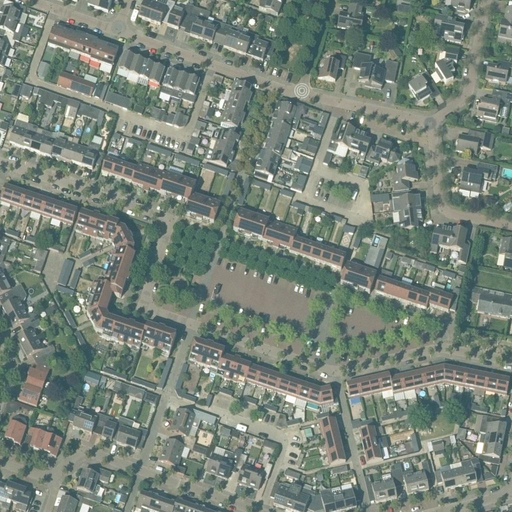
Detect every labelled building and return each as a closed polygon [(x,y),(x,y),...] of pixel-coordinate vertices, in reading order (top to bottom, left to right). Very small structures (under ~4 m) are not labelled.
[(90,0),(88,6),(98,10),(101,0),(90,0)] [(118,3),(118,0),(101,0),(98,10),(108,13),(113,1),(118,3)] [(145,0),(137,0),(136,7),(142,9),(138,18),(149,22),(156,4),(145,0)] [(169,21),(174,8),(175,4),(163,0),(157,0),(156,4),(149,22),(160,26),(163,19),(169,21)] [(278,17),(281,6),(263,0),(262,0),(261,1),(260,3),(260,4),(259,6),(260,8),(259,10),(278,17)] [(449,0),(452,1),(450,8),(457,9),(457,10),(464,12),(465,11),(469,11),(471,0),(449,0)] [(442,3),(436,1),(434,11),(444,13),(445,8),(441,7),(442,3)] [(24,16),(27,9),(14,5),(12,11),(1,7),(0,11),(0,18),(19,25),(22,15),(24,16)] [(186,28),(194,7),(187,5),(185,12),(174,8),(169,21),(167,26),(179,30),(181,24),(187,26),(186,28)] [(364,9),(360,8),(350,6),(348,15),(341,14),(338,28),(360,33),(363,18),(362,18),(364,9)] [(196,16),(192,14),(194,7),(186,28),(192,30),(190,37),(201,40),(207,25),(211,14),(200,10),(197,12),(196,16)] [(511,9),(507,9),(503,27),(501,27),(498,42),(506,44),(506,42),(511,43),(511,9)] [(40,30),(45,15),(35,12),(30,27),(40,30)] [(251,13),(249,27),(258,28),(260,14),(251,13)] [(435,27),(432,40),(439,41),(448,43),(449,41),(461,44),(464,29),(455,27),(450,26),(452,19),(442,17),(437,16),(435,27)] [(15,35),(19,25),(0,18),(0,30),(5,32),(3,38),(15,42),(18,36),(15,35)] [(220,41),(225,26),(214,22),(212,27),(207,25),(201,40),(212,44),(214,39),(220,41)] [(237,28),(237,30),(225,26),(220,41),(226,43),(224,48),(235,52),(240,37),(244,27),(243,27),(237,28)] [(59,50),(65,31),(55,28),(48,46),(59,50)] [(76,35),(65,31),(59,50),(70,54),(70,52),(76,35)] [(81,56),(87,37),(76,34),(76,35),(70,52),(81,56)] [(254,52),(259,38),(247,34),(245,39),(240,37),(235,52),(246,56),(248,51),(254,52)] [(97,43),(98,41),(87,37),(81,56),(91,60),(97,43)] [(13,49),(15,42),(3,38),(1,45),(0,44),(0,56),(7,59),(11,48),(13,49)] [(276,44),(267,41),(264,40),(262,45),(257,43),(259,38),(254,52),(252,58),(263,62),(265,57),(271,59),(276,44)] [(108,46),(97,43),(91,60),(90,61),(101,65),(108,46)] [(112,69),(119,50),(108,46),(101,65),(112,69)] [(397,48),(391,52),(397,60),(402,56),(397,48)] [(459,51),(449,49),(447,48),(444,62),(435,68),(438,72),(435,73),(436,74),(441,82),(443,81),(446,85),(453,80),(450,75),(455,73),(453,69),(454,64),(456,65),(459,51)] [(129,75),(135,58),(135,56),(131,55),(131,56),(124,54),(119,70),(129,74),(129,75)] [(356,54),(352,69),(361,71),(359,82),(365,84),(365,87),(373,89),(373,87),(381,88),(383,82),(394,84),(398,65),(386,62),(384,73),(376,71),(376,68),(369,67),(371,58),(356,54)] [(7,59),(0,56),(0,74),(4,76),(7,77),(10,78),(12,73),(6,71),(6,69),(4,69),(7,59)] [(338,70),(344,71),(346,58),(334,56),(333,64),(326,62),(324,72),(320,71),(318,80),(335,83),(338,70)] [(139,79),(145,62),(144,62),(145,60),(141,59),(140,61),(135,59),(135,58),(129,75),(139,78),(139,79)] [(149,83),(155,66),(155,65),(151,63),(151,65),(145,63),(145,62),(139,79),(149,82),(148,83),(149,83)] [(39,63),(35,77),(44,80),(49,66),(39,63)] [(511,64),(511,65),(502,63),(500,69),(489,67),(486,81),(506,85),(508,74),(511,74),(511,64)] [(155,66),(149,83),(159,87),(165,70),(164,70),(165,69),(161,67),(160,69),(155,67),(155,66)] [(169,72),(164,85),(161,94),(171,98),(179,75),(173,73),(174,72),(170,70),(169,72)] [(69,90),(73,77),(62,73),(57,86),(69,90)] [(179,75),(171,98),(176,100),(179,93),(184,95),(190,78),(189,78),(183,76),(184,75),(180,73),(179,75)] [(221,85),(224,79),(214,75),(210,86),(216,88),(218,84),(221,85)] [(419,80),(408,87),(415,99),(423,102),(429,98),(426,92),(435,87),(428,75),(419,80)] [(80,94),(84,81),(73,77),(69,90),(80,94)] [(190,78),(182,101),(193,105),(196,98),(194,98),(200,82),(194,79),(194,78),(190,77),(190,78)] [(92,96),(96,86),(96,85),(84,81),(80,94),(91,98),(92,96)] [(249,94),(251,88),(235,83),(231,93),(250,100),(251,96),(250,94),(249,94)] [(14,84),(13,89),(19,90),(17,95),(28,99),(31,89),(14,84)] [(100,99),(104,87),(98,85),(98,86),(96,86),(92,96),(100,99)] [(45,107),(49,94),(39,90),(37,96),(41,98),(39,104),(45,107)] [(231,93),(226,92),(223,102),(244,109),(246,104),(247,104),(249,103),(250,100),(231,93)] [(117,107),(121,97),(109,93),(105,103),(117,107)] [(57,104),(60,98),(49,94),(45,107),(51,109),(54,102),(57,104)] [(511,95),(504,94),(502,101),(493,99),(492,102),(482,100),(481,105),(482,105),(481,109),(478,109),(476,118),(483,119),(483,121),(496,123),(499,109),(502,109),(502,107),(508,108),(509,103),(511,103),(511,95)] [(117,107),(127,111),(131,101),(121,97),(117,107)] [(76,117),(80,105),(70,101),(66,113),(76,117)] [(299,122),(293,119),(296,110),(289,107),(290,103),(283,101),(282,105),(278,104),(275,114),(299,122)] [(244,109),(223,102),(221,102),(219,108),(220,111),(225,112),(224,114),(243,120),(244,117),(243,115),(242,115),(244,109)] [(80,118),(84,106),(80,105),(76,117),(80,118)] [(205,120),(209,109),(203,107),(199,118),(205,120)] [(150,119),(156,121),(160,112),(153,109),(150,119)] [(187,125),(189,119),(177,114),(172,127),(178,129),(179,129),(180,129),(181,129),(182,129),(183,129),(184,128),(185,128),(185,127),(186,127),(186,126),(187,125)] [(242,123),(243,120),(224,114),(221,124),(222,125),(221,128),(235,133),(236,130),(237,130),(239,124),(240,124),(242,123)] [(296,132),(299,122),(275,114),(272,124),(273,124),(290,130),(296,132)] [(162,123),(172,127),(175,117),(170,115),(169,118),(164,117),(162,123)] [(97,122),(95,127),(101,129),(104,120),(102,120),(98,118),(97,122)] [(20,148),(28,125),(17,121),(13,135),(9,145),(20,148)] [(287,140),(290,130),(273,124),(270,134),(287,140)] [(36,134),(38,128),(28,125),(20,148),(30,152),(36,134)] [(317,128),(310,126),(308,132),(322,136),(324,131),(317,128)] [(348,151),(355,131),(342,127),(339,138),(333,136),(323,164),(329,167),(334,152),(337,151),(338,147),(348,151)] [(40,155),(48,133),(38,130),(38,128),(36,134),(30,152),(40,155)] [(355,131),(348,151),(348,150),(360,155),(358,160),(364,162),(368,152),(362,150),(367,136),(355,132),(355,131)] [(217,142),(233,148),(235,142),(236,142),(238,142),(239,138),(220,132),(220,133),(215,132),(213,133),(211,140),(217,142)] [(494,137),(482,134),(472,132),(471,139),(459,137),(456,152),(476,156),(478,149),(491,151),(494,137)] [(59,135),(59,134),(58,135),(52,135),(48,133),(40,155),(51,158),(57,139),(59,135)] [(64,136),(59,134),(59,135),(57,139),(51,158),(61,162),(67,143),(69,138),(64,137),(64,136)] [(284,149),(287,140),(270,134),(267,144),(284,149)] [(72,163),(78,146),(79,141),(74,139),(73,140),(69,138),(67,143),(61,162),(71,166),(72,163)] [(317,150),(319,144),(305,139),(303,145),(317,150)] [(392,149),(393,147),(387,145),(388,143),(380,141),(376,152),(371,150),(372,148),(371,148),(366,161),(379,166),(380,161),(392,165),(398,161),(400,157),(397,151),(392,149)] [(232,153),(233,148),(217,142),(213,152),(232,159),(233,155),(232,153)] [(88,150),(90,144),(89,143),(87,150),(78,146),(72,163),(82,167),(88,150)] [(100,147),(90,144),(88,150),(82,167),(92,170),(94,165),(100,167),(104,156),(98,154),(100,147)] [(292,152),(284,149),(267,144),(264,153),(263,153),(280,159),(289,162),(292,152)] [(315,156),(317,150),(303,145),(301,151),(315,156)] [(232,159),(213,152),(208,151),(204,161),(226,168),(228,163),(229,163),(231,162),(232,159)] [(263,153),(264,153),(262,152),(258,163),(276,169),(280,159),(263,153)] [(117,161),(116,161),(107,158),(102,173),(112,177),(117,161)] [(310,169),(312,163),(298,159),(296,164),(310,169)] [(122,180),(127,165),(117,161),(112,177),(122,180)] [(415,174),(414,168),(413,168),(412,163),(405,161),(398,165),(399,170),(397,170),(398,177),(393,178),(394,192),(409,191),(409,190),(406,190),(405,183),(418,181),(417,174),(415,174)] [(276,169),(258,163),(255,173),(259,174),(258,178),(268,181),(269,177),(273,179),(276,169)] [(308,175),(310,169),(296,164),(294,170),(308,175)] [(470,193),(479,195),(482,181),(487,182),(488,180),(495,181),(498,168),(479,164),(477,174),(470,173),(470,172),(464,170),(462,181),(461,181),(460,189),(459,196),(469,198),(470,193)] [(132,184),(138,168),(127,165),(122,180),(132,184)] [(161,194),(167,174),(139,165),(138,168),(132,184),(132,185),(144,189),(146,183),(149,184),(146,192),(148,193),(149,190),(161,194)] [(190,204),(192,195),(196,184),(167,174),(161,194),(173,198),(175,193),(177,194),(174,202),(176,203),(177,200),(189,204),(190,204)] [(302,194),(304,188),(293,184),(291,190),(302,194)] [(270,192),(271,188),(265,186),(264,190),(262,195),(266,196),(267,191),(270,192)] [(10,206),(16,190),(5,187),(0,202),(10,206)] [(21,209),(26,194),(16,190),(10,206),(21,209)] [(401,213),(421,210),(420,198),(407,199),(406,193),(392,195),(393,201),(400,200),(401,213)] [(31,213),(36,197),(26,194),(21,209),(31,213)] [(221,205),(211,202),(192,195),(190,204),(189,204),(185,215),(197,219),(199,214),(202,215),(199,223),(201,224),(202,221),(214,225),(221,205)] [(47,201),(36,197),(31,213),(41,216),(47,201)] [(52,220),(57,204),(47,201),(41,216),(52,220)] [(67,208),(57,204),(52,220),(62,223),(67,208)] [(72,227),(78,211),(67,208),(62,223),(72,227)] [(421,210),(398,213),(400,225),(397,226),(398,233),(411,232),(410,225),(422,223),(421,210)] [(269,221),(250,215),(240,211),(233,232),(246,236),(247,230),(250,231),(247,239),(249,240),(250,237),(262,241),(269,221)] [(95,213),(94,216),(82,212),(78,221),(75,232),(104,242),(110,221),(99,218),(97,223),(94,223),(97,214),(95,213)] [(118,228),(119,225),(110,221),(104,242),(113,245),(115,250),(132,255),(134,248),(131,241),(125,244),(124,242),(132,238),(131,236),(129,237),(125,230),(118,228)] [(298,231),(283,226),(269,221),(262,241),(274,245),(276,240),(278,240),(276,249),(278,250),(279,247),(290,251),(291,251),(295,238),(298,231)] [(450,250),(454,230),(441,228),(440,233),(434,232),(430,253),(437,255),(439,248),(450,250)] [(467,233),(454,230),(450,250),(460,253),(458,264),(466,265),(470,248),(464,246),(467,233)] [(0,255),(5,257),(8,246),(9,247),(11,241),(0,237),(0,255)] [(300,257),(306,241),(295,238),(291,251),(290,251),(289,253),(300,257)] [(384,252),(388,241),(380,238),(377,250),(380,251),(378,257),(382,258),(384,252)] [(503,268),(511,270),(511,242),(503,240),(500,255),(506,257),(503,268)] [(311,260),(316,245),(306,241),(300,257),(311,260)] [(321,264),(326,248),(316,245),(311,260),(321,264)] [(331,267),(336,251),(326,248),(321,264),(331,267)] [(135,256),(132,255),(115,250),(103,286),(123,293),(127,282),(121,280),(122,277),(130,280),(131,278),(128,277),(135,256)] [(341,270),(347,255),(336,251),(331,267),(341,270)] [(41,274),(44,264),(38,262),(34,272),(41,274)] [(370,295),(377,274),(347,265),(341,285),(353,289),(355,283),(357,284),(355,293),(357,293),(358,290),(370,295)] [(454,283),(461,285),(463,279),(456,276),(449,274),(448,279),(454,281),(454,283)] [(390,281),(380,278),(375,293),(385,297),(390,281)] [(401,284),(390,281),(385,297),(395,300),(401,284)] [(21,286),(13,290),(10,286),(9,286),(6,282),(0,284),(0,297),(5,295),(10,293),(12,297),(24,291),(21,286)] [(123,293),(103,286),(94,284),(88,301),(108,307),(114,291),(116,292),(114,297),(121,299),(123,293)] [(411,288),(401,284),(395,300),(406,304),(411,288)] [(421,291),(411,288),(406,304),(416,307),(421,291)] [(479,303),(477,313),(511,320),(511,303),(511,299),(511,296),(474,289),(471,302),(479,303)] [(431,295),(421,291),(416,307),(426,311),(428,306),(433,290),(432,290),(431,295)] [(443,294),(433,290),(428,306),(438,309),(443,294)] [(25,310),(22,304),(24,303),(27,297),(24,291),(12,297),(15,302),(12,304),(3,309),(4,312),(3,313),(6,320),(25,310)] [(454,297),(443,294),(438,309),(448,313),(454,297)] [(106,313),(108,307),(88,301),(86,307),(89,308),(87,315),(96,333),(103,336),(102,339),(111,342),(117,321),(109,319),(106,313)] [(30,315),(28,315),(25,310),(6,320),(10,326),(12,326),(13,329),(22,324),(24,323),(27,328),(40,321),(37,316),(30,315)] [(39,341),(34,330),(42,326),(40,321),(27,328),(29,333),(17,339),(19,343),(17,343),(21,350),(39,341)] [(130,323),(129,326),(117,321),(111,342),(140,351),(141,346),(146,331),(134,327),(132,333),(130,332),(133,323),(130,323)] [(141,346),(160,353),(170,356),(177,336),(164,332),(162,337),(160,336),(163,328),(161,327),(160,330),(147,326),(146,331),(141,346)] [(53,346),(45,350),(39,341),(21,350),(24,357),(26,356),(28,359),(38,354),(41,359),(46,357),(55,352),(53,346)] [(209,344),(208,346),(196,342),(189,362),(217,372),(218,372),(223,356),(225,352),(213,348),(211,354),(208,353),(211,344),(209,344)] [(236,358),(235,360),(223,356),(218,372),(217,372),(216,376),(245,386),(246,383),(251,367),(252,366),(239,362),(238,368),(235,367),(238,358),(236,358)] [(43,392),(48,376),(51,367),(46,357),(41,359),(35,362),(37,367),(36,372),(30,370),(28,376),(29,377),(26,386),(43,392)] [(256,386),(261,371),(251,367),(246,383),(256,386)] [(435,386),(444,384),(444,368),(432,370),(435,386)] [(453,386),(457,370),(444,368),(444,384),(444,390),(452,391),(453,386)] [(425,389),(435,386),(432,370),(421,373),(425,389)] [(464,388),(467,372),(457,370),(453,386),(464,388)] [(86,371),(83,381),(97,386),(100,377),(86,371)] [(267,390),(273,374),(261,371),(256,386),(267,390)] [(475,390),(478,374),(467,372),(464,388),(475,390)] [(414,391),(425,389),(421,373),(411,375),(414,391)] [(276,393),(282,377),(273,374),(267,390),(276,393)] [(485,393),(489,376),(478,374),(475,390),(474,396),(484,398),(485,392),(485,393)] [(390,380),(389,375),(379,377),(382,394),(392,391),(393,396),(394,396),(390,380)] [(404,393),(414,391),(411,375),(400,377),(404,393)] [(496,395),(499,379),(489,376),(485,393),(496,395)] [(287,397),(292,381),(282,377),(276,393),(287,397)] [(372,396),(382,394),(379,377),(368,380),(372,396)] [(394,396),(404,393),(400,377),(390,380),(394,396)] [(496,395),(497,395),(507,397),(510,381),(499,379),(496,395)] [(361,398),(372,396),(368,380),(357,382),(361,398)] [(297,400),(302,384),(292,381),(287,397),(297,400)] [(350,401),(361,398),(357,382),(346,385),(350,401)] [(307,403),(312,388),(302,384),(297,400),(307,403)] [(37,408),(43,392),(26,386),(23,396),(21,395),(19,402),(37,408)] [(138,390),(131,388),(129,393),(136,396),(138,390)] [(320,408),(321,391),(312,388),(307,403),(320,408)] [(320,408),(324,407),(334,405),(330,389),(321,391),(320,408)] [(146,394),(143,402),(149,404),(151,396),(146,394)] [(84,410),(79,409),(80,406),(81,406),(84,400),(78,398),(71,416),(77,418),(73,429),(82,432),(88,417),(82,415),(84,410)] [(205,415),(194,411),(192,416),(177,411),(174,421),(192,428),(198,430),(201,421),(203,421),(205,415)] [(101,427),(104,417),(95,414),(93,419),(88,417),(82,432),(92,435),(96,425),(101,427)] [(117,427),(111,425),(113,421),(104,417),(101,427),(106,428),(102,439),(112,442),(115,432),(117,427)] [(20,446),(27,428),(26,428),(27,424),(25,421),(17,418),(13,419),(12,423),(10,423),(5,439),(14,443),(14,444),(20,446)] [(498,426),(499,420),(487,418),(486,424),(488,425),(486,435),(503,439),(506,428),(498,426)] [(189,437),(192,428),(174,421),(170,432),(185,437),(183,442),(195,446),(197,440),(189,437)] [(322,436),(338,431),(335,421),(319,425),(322,436)] [(366,423),(360,424),(360,422),(351,424),(353,430),(367,427),(366,423)] [(131,432),(126,430),(127,426),(118,423),(117,427),(115,432),(120,434),(117,444),(126,447),(131,432)] [(139,430),(140,426),(134,424),(131,432),(126,447),(135,451),(139,440),(144,442),(148,433),(139,430)] [(362,444),(378,440),(376,429),(360,433),(362,444)] [(41,452),(47,435),(31,430),(28,436),(34,438),(30,448),(41,452)] [(340,442),(338,431),(322,436),(325,446),(340,442)] [(56,459),(63,441),(47,435),(41,452),(51,455),(50,457),(56,459)] [(501,449),(503,439),(486,435),(484,446),(501,449)] [(365,454),(381,451),(378,440),(362,444),(365,454)] [(195,446),(183,442),(182,447),(167,441),(163,452),(181,458),(184,449),(193,452),(195,446)] [(343,452),(340,442),(325,446),(327,456),(343,452)] [(432,445),(434,453),(444,450),(442,442),(432,445)] [(207,473),(217,477),(223,459),(214,456),(217,447),(211,445),(210,447),(207,456),(212,458),(207,473)] [(499,460),(501,449),(484,446),(482,456),(480,456),(479,462),(480,463),(490,465),(491,459),(499,460)] [(234,455),(226,453),(223,459),(217,477),(227,480),(231,471),(236,473),(238,467),(242,456),(243,452),(237,450),(235,451),(234,455)] [(383,461),(381,451),(365,454),(367,465),(383,461)] [(178,467),(181,458),(163,452),(159,462),(174,467),(173,472),(184,476),(186,470),(178,467)] [(346,463),(343,453),(343,452),(327,456),(330,467),(346,463)] [(248,488),(254,470),(245,466),(248,458),(242,456),(238,467),(243,469),(237,484),(248,488)] [(478,463),(477,463),(476,460),(470,461),(471,461),(461,464),(466,486),(477,484),(475,476),(481,475),(478,465),(478,463)] [(426,479),(431,478),(428,463),(422,465),(424,474),(414,476),(418,494),(429,491),(426,479)] [(456,489),(466,486),(461,464),(450,467),(451,472),(452,472),(456,489)] [(269,478),(273,467),(267,465),(264,473),(254,470),(248,488),(258,491),(263,476),(269,478)] [(348,473),(348,472),(346,467),(332,471),(333,476),(348,473)] [(98,481),(108,484),(111,475),(96,469),(94,475),(84,472),(81,481),(96,487),(98,481)] [(418,494),(414,476),(404,479),(401,470),(396,471),(399,486),(405,484),(408,496),(418,494)] [(301,476),(295,474),(286,471),(284,476),(294,479),(299,481),(301,476)] [(394,487),(399,486),(396,471),(390,472),(393,482),(382,484),(386,502),(397,499),(394,487)] [(445,492),(456,489),(452,472),(451,472),(441,474),(440,472),(434,474),(437,485),(443,484),(445,492)] [(386,502),(382,484),(372,487),(370,477),(364,479),(368,493),(373,492),(376,504),(386,502)] [(94,492),(96,487),(81,481),(77,491),(88,494),(86,500),(86,501),(94,503),(95,504),(95,503),(100,505),(102,499),(97,497),(98,494),(94,492)] [(12,503),(17,488),(8,484),(4,495),(0,493),(0,503),(3,505),(2,507),(3,509),(9,511),(12,503)] [(280,486),(275,484),(270,498),(275,500),(273,506),(283,509),(290,492),(292,486),(291,486),(291,487),(286,485),(283,485),(282,485),(280,486)] [(302,490),(292,486),(290,492),(283,509),(291,511),(293,511),(302,490)] [(355,503),(361,502),(357,487),(352,489),(352,492),(342,494),(346,511),(357,509),(355,503)] [(25,511),(29,505),(30,499),(24,497),(27,491),(17,488),(12,503),(18,505),(16,509),(23,511),(25,511)] [(311,494),(302,490),(293,511),(305,511),(306,510),(310,511),(314,511),(315,497),(315,495),(311,494)] [(335,511),(332,496),(330,491),(320,493),(321,496),(315,497),(314,511),(319,511),(324,511),(335,511)] [(148,511),(154,496),(149,494),(149,496),(142,494),(136,509),(142,511),(142,510),(148,511)] [(335,511),(344,511),(346,511),(342,494),(332,496),(335,511)] [(86,500),(75,496),(73,502),(63,499),(60,508),(70,511),(80,511),(83,506),(92,509),(94,503),(86,501),(86,500)] [(125,505),(128,498),(122,496),(119,503),(125,505)] [(161,511),(165,502),(158,499),(159,498),(154,496),(148,511),(161,511)] [(183,502),(178,500),(176,504),(177,504),(173,511),(186,511),(189,506),(182,504),(183,502)] [(173,511),(177,504),(176,504),(172,502),(171,504),(165,502),(161,511),(173,511)]
